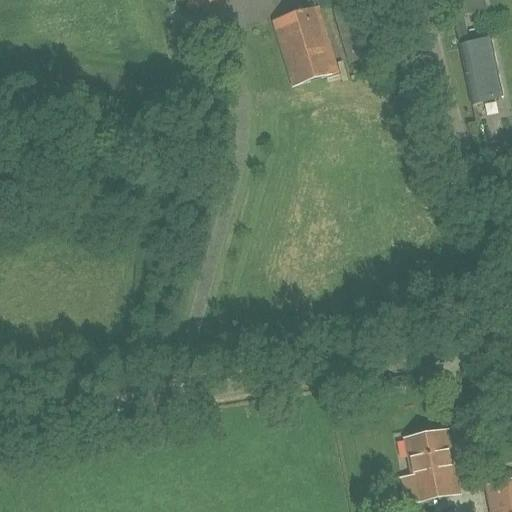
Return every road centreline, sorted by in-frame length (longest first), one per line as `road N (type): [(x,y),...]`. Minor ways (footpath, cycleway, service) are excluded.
road 1 (unclassified): [(511,334),(0,424)]
road 2 (unclassified): [(511,236),(453,139),(414,0)]
